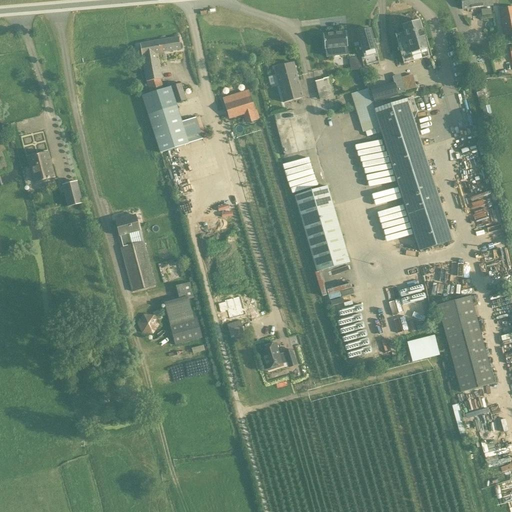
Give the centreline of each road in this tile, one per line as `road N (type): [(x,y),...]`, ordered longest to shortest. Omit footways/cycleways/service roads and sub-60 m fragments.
road 1 (unknown): [(417,0),(430,8),(449,49),(453,151),(475,243)]
road 2 (tertiary): [(0,12),(143,0)]
road 3 (unknown): [(475,243),(511,373)]
